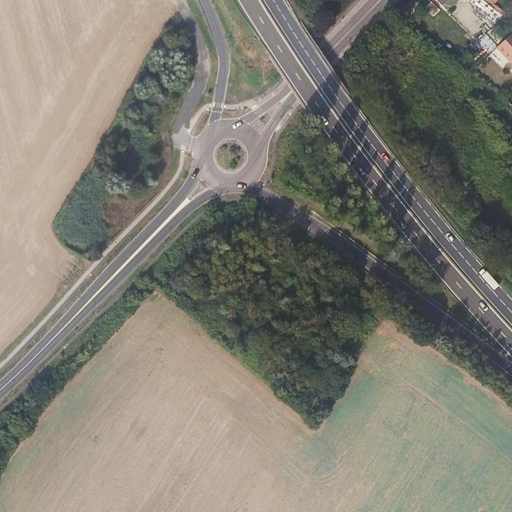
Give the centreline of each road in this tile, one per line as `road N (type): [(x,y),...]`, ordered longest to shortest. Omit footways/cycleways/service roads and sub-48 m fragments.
road 1 (trunk): [(248,0),(386,199),(511,343)]
road 2 (trunk): [(511,313),(338,101),(273,0)]
road 3 (trunk): [(239,180),(324,230),(511,368)]
road 4 (secondary): [(61,330),(200,199),(232,181)]
road 5 (secondary): [(200,153),(186,188),(61,330)]
road 6 (trunk): [(204,0),(224,57),(209,134)]
